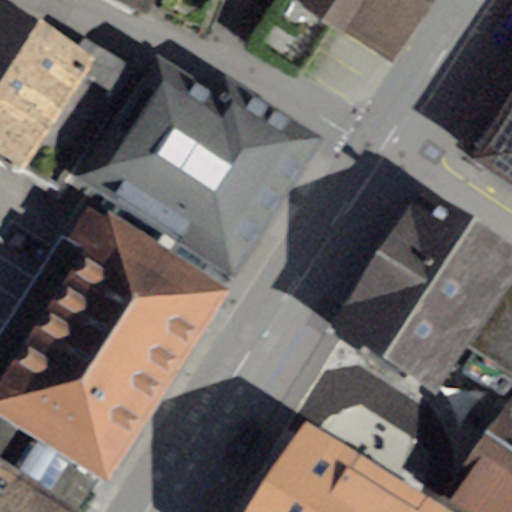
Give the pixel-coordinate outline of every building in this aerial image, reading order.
[(105,0),(133,14),(139,0),(105,0)] [(299,0),(280,0),(254,41),(298,71),(331,21),(299,0)] [(348,0),(394,29),(412,0),(348,0)] [(0,149),(20,162),(17,167),(56,193),(119,96),(0,20),(0,149)] [(207,93),(130,215),(232,280),(319,146),(230,88),(207,93)] [(511,111),(485,147),(511,164),(511,111)] [(511,269),(423,211),(346,330),(435,389),(511,270),(511,269)] [(104,478),(216,304),(90,222),(75,246),(96,260),(0,407),(0,410),(83,464),(104,478)] [(511,295),(475,354),(511,377),(511,295)] [(0,511),(51,511),(58,500),(70,508),(86,486),(74,478),(83,464),(0,410),(0,511)] [(324,410),(259,511),(465,511),(467,510),(324,410)] [(511,511),(511,412),(461,486),(500,511),(511,511)]
